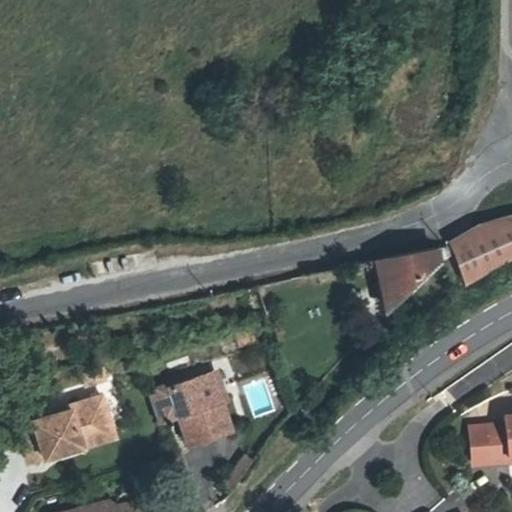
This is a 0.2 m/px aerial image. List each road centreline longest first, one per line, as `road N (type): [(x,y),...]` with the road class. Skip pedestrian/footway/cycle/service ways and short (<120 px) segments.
road 1 (residential): [(511,149),(442,216),(210,279),(0,320)]
road 2 (tertiary): [(511,308),(403,386),(279,511)]
road 3 (unknown): [(384,406),(403,435),(403,467),(433,471),(443,454),(429,432),(469,383),(511,352)]
